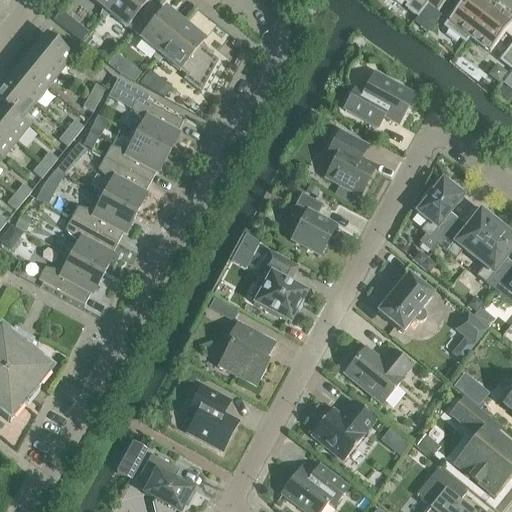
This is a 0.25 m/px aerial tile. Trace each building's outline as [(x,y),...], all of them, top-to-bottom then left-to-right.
[(87,0),(102,12),(100,17),(102,19),(117,0),(87,0)] [(117,0),(102,19),(105,21),(110,18),(125,31),(126,30),(133,35),(153,11),(146,5),(150,0),(117,0)] [(397,0),(407,7),(404,10),(417,20),(426,7),(436,14),(437,15),(448,0),(397,0)] [(464,45),(469,40),(468,39),(492,8),(481,0),(465,0),(443,29),(444,30),(464,45)] [(468,39),(469,40),(487,54),(489,55),(511,25),(511,23),(508,21),(508,20),(504,17),(492,8),(468,39)] [(140,41),(139,42),(155,55),(153,60),(156,62),(184,27),(165,11),(160,17),(153,11),(133,35),(140,41)] [(61,12),(54,24),(84,42),(91,31),(61,12)] [(184,27),(156,62),(158,65),(163,61),(179,74),(180,73),(186,78),(183,82),(201,96),(218,64),(199,49),(204,43),(184,27)] [(32,53),(60,75),(73,59),(46,36),(32,53)] [(500,64),(510,72),(511,70),(511,46),(499,63),(500,64)] [(19,69),(47,91),(60,75),(32,53),(19,69)] [(128,66),(120,77),(134,85),(140,76),(128,66)] [(6,85),(34,107),(47,91),(19,69),(6,85)] [(149,73),(138,87),(150,94),(160,82),(149,73)] [(343,113),(371,128),(376,118),(379,120),(383,119),(397,127),(413,99),(374,77),(364,95),(356,90),(343,113)] [(116,82),(107,100),(130,112),(143,124),(136,136),(131,133),(130,136),(168,157),(179,137),(177,135),(183,125),(146,105),(149,99),(116,82)] [(0,92),(0,105),(29,129),(21,122),(34,107),(6,85),(0,92)] [(95,87),(89,99),(99,104),(105,93),(95,87)] [(89,99),(83,110),(93,115),(99,104),(89,99)] [(0,108),(0,132),(16,145),(29,129),(0,105),(0,106),(1,108),(0,108)] [(91,130),(89,134),(99,139),(107,125),(97,119),(91,130)] [(75,123),(67,133),(75,140),(83,130),(75,123)] [(0,158),(3,161),(16,145),(0,132),(0,158)] [(59,143),(67,150),(75,140),(67,133),(59,143)] [(357,198),(359,199),(375,169),(355,159),(362,146),(339,134),(326,159),(334,164),(325,181),(338,188),(357,198)] [(110,149),(104,161),(150,186),(155,176),(157,177),(168,157),(130,136),(128,139),(133,141),(127,153),(110,149)] [(77,147),(69,157),(76,164),(87,153),(77,147)] [(49,155),(41,165),(49,172),(57,162),(49,155)] [(110,185),(104,196),(99,193),(97,197),(135,217),(146,197),(144,196),(150,186),(104,161),(97,173),(110,185)] [(33,175),(41,182),(49,172),(41,165),(33,175)] [(437,248),(453,228),(444,220),(461,200),(457,197),(460,194),(448,184),(445,187),(441,184),(434,193),(431,191),(421,203),(424,205),(416,215),(427,224),(419,233),(424,237),(418,245),(430,256),(437,248)] [(23,187),(15,197),(24,204),(32,194),(23,187)] [(309,187),(305,194),(315,199),(319,192),(309,187)] [(338,188),(333,196),(352,207),(357,198),(338,188)] [(42,191),(36,201),(48,207),(54,197),(42,191)] [(7,207),(15,214),(24,204),(15,197),(7,207)] [(77,210),(71,222),(117,247),(122,236),(124,237),(135,217),(97,197),(96,199),(101,202),(94,214),(77,210)] [(290,243),(320,259),(335,229),(316,219),(322,208),(301,197),(295,208),(306,214),(290,243)] [(453,228),(437,248),(455,262),(462,253),(473,261),(501,227),(491,219),(488,222),(479,214),(462,235),(453,228)] [(14,229),(25,234),(29,222),(20,217),(19,217),(17,221),(14,229)] [(77,245),(71,257),(66,254),(64,257),(102,278),(113,258),(111,257),(117,247),(71,222),(64,233),(77,245)] [(501,227),(473,261),(483,269),(475,279),(493,293),(509,273),(500,266),(511,251),(511,240),(508,238),(510,235),(501,227)] [(12,229),(5,237),(12,242),(17,241),(21,237),(12,229)] [(245,238),(240,247),(253,255),(258,246),(245,238)] [(416,258),(412,263),(420,269),(427,261),(421,256),(416,258)] [(84,308),(90,297),(92,298),(102,278),(64,257),(63,260),(68,263),(61,275),(44,271),(38,283),(84,308)] [(258,285),(249,301),(254,304),(252,307),(289,327),(296,316),(297,317),(302,307),(301,307),(307,296),(289,286),(298,270),(275,257),(272,263),(265,259),(258,272),(268,277),(263,288),(258,285)] [(427,261),(420,269),(428,276),(432,271),(432,265),(427,261)] [(511,275),(509,273),(493,293),(511,308),(511,275)] [(413,322),(416,325),(417,325),(418,325),(419,325),(421,325),(422,325),(423,324),(424,323),(425,322),(425,320),(426,319),(426,318),(426,317),(425,316),(425,314),(422,312),(433,298),(407,278),(377,315),(402,336),(413,322)] [(471,303),(467,308),(475,314),(479,310),(482,306),(477,303),(471,303)] [(225,309),(220,318),(232,325),(237,315),(225,309)] [(467,317),(455,333),(473,348),(486,333),(467,317)] [(229,346),(216,370),(255,391),(269,366),(265,364),(275,347),(236,326),(226,344),(229,346)] [(0,333),(0,417),(9,425),(50,375),(28,356),(31,348),(23,344),(13,336),(9,341),(0,333)] [(486,341),(461,372),(475,384),(501,352),(486,341)] [(364,351),(344,376),(382,408),(402,382),(400,381),(410,369),(390,353),(381,365),(364,351)] [(224,402),(201,390),(188,414),(196,419),(187,437),(221,455),(237,425),(217,414),(224,402)] [(511,391),(505,400),(507,402),(503,407),(511,414),(511,391)] [(478,439),(455,467),(492,497),(511,472),(511,471),(506,467),(511,459),(511,451),(494,436),(499,430),(464,402),(452,417),(478,439)] [(331,413),(310,438),(343,464),(363,439),(362,438),(375,423),(352,405),(340,420),(331,413)] [(424,438),(416,448),(432,460),(439,451),(424,438)] [(133,441),(117,472),(133,481),(150,449),(133,441)] [(401,442),(393,452),(401,458),(409,449),(401,442)] [(153,505),(154,511),(180,511),(185,504),(188,506),(194,495),(168,480),(173,470),(150,458),(139,478),(150,484),(144,496),(154,502),(153,505)] [(466,494),(438,470),(415,498),(429,509),(426,511),(465,511),(457,505),(466,494)] [(301,472),(281,497),(300,511),(322,511),(326,506),(332,511),(348,490),(324,472),(318,481),(315,479),(311,479),(301,472)]
